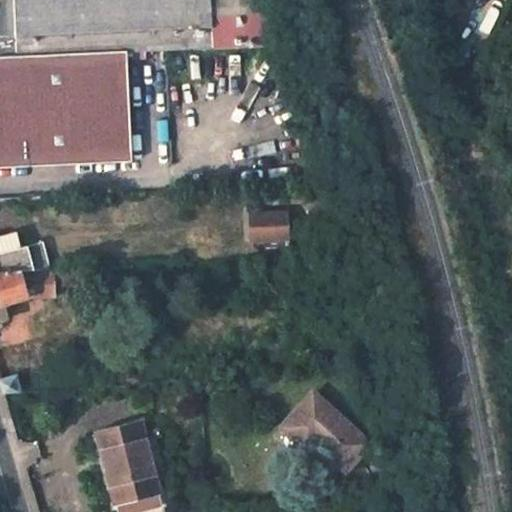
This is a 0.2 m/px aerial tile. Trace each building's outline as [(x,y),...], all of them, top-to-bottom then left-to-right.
[(0,0),(0,59),(123,53),(233,49),(231,0),(0,0)] [(0,167),(128,162),(123,53),(0,59),(0,167)] [(0,322),(8,320),(3,305),(28,299),(53,297),(52,274),(43,242),(21,248),(16,233),(0,237),(0,322)] [(61,274),(62,289),(89,287),(88,273),(61,274)] [(6,396),(21,396),(16,381),(3,384),(6,396)] [(318,397),(287,429),(312,453),(318,447),(347,474),(372,450),(318,397)] [(143,425),(98,436),(117,506),(161,495),(143,425)]
